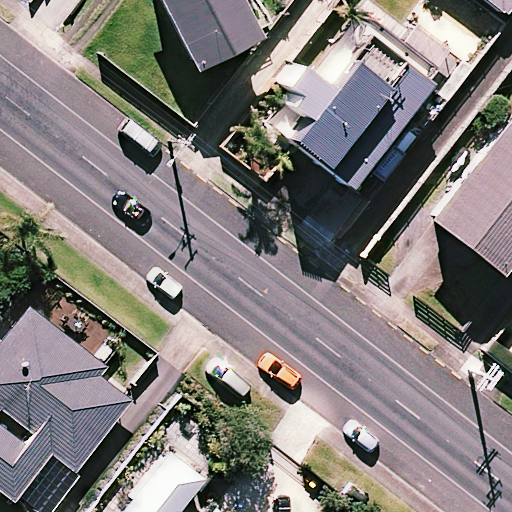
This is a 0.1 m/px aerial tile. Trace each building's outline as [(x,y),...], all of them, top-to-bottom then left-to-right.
[(256,28),(242,0),(162,0),(193,60),(256,28)] [(511,0),(491,0),(505,10),(511,0)] [(309,57),(282,92),(299,105),(283,126),(349,177),(431,71),(349,7),(309,57)] [(511,104),(429,208),(497,263),(511,244),(511,104)] [(99,358),(25,304),(0,338),(0,485),(35,511),(39,511),(126,395),(91,369),(99,358)] [(225,511),(209,498),(197,511),(182,511),(174,505),(201,471),(170,446),(116,511),(225,511)]
